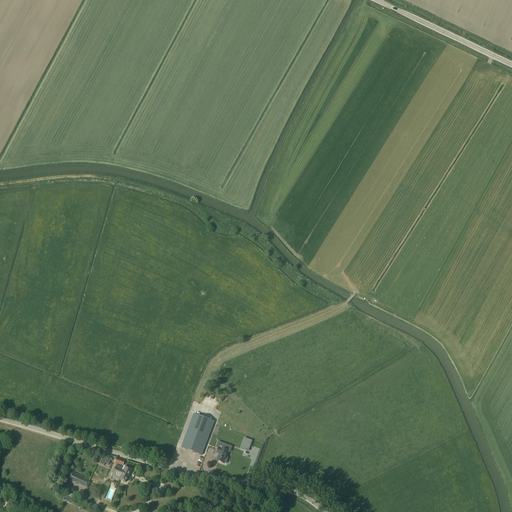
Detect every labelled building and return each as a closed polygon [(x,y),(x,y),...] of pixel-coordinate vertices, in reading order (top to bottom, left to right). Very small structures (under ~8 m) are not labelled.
[(214,422),(194,414),(181,448),(202,456),(214,422)] [(243,443),(241,449),(248,452),(252,441),(246,439),(244,438),(243,443)] [(218,442),(216,448),(217,448),(217,447),(217,446),(219,447),(219,448),(217,453),(219,454),(217,461),(224,464),(225,463),(226,463),(228,458),(227,458),(229,452),(230,453),(232,447),(227,445),(218,442)] [(124,468),(116,465),(112,476),(120,480),(125,483),(131,470),(124,467),(124,468)] [(89,481),(72,473),(70,478),(86,486),(89,481)]
